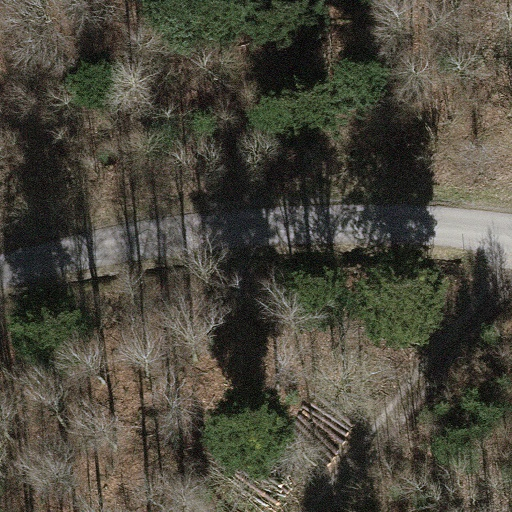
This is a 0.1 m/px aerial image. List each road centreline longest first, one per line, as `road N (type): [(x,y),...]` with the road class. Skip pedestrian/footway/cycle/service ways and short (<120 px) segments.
road 1 (track): [(0,273),(112,244),(244,227),(409,223),(511,233)]
road 2 (track): [(318,511),(511,276)]
